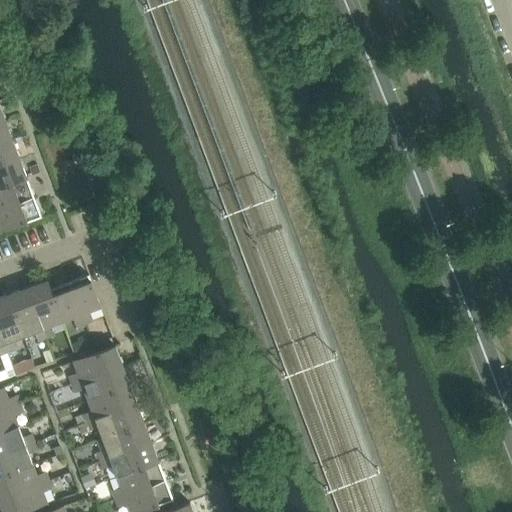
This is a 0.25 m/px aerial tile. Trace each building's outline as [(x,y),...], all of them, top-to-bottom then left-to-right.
[(0,144),(13,139),(6,120),(0,122),(0,144)] [(0,165),(20,158),(13,139),(0,144),(0,165)] [(0,187),(27,177),(20,158),(0,165),(0,187)] [(0,209),(35,197),(27,177),(0,187),(0,209)] [(0,232),(42,216),(35,197),(0,209),(0,232)] [(101,307),(89,274),(69,282),(85,323),(93,320),(90,312),(101,307)] [(73,318),(76,327),(85,323),(69,282),(51,288),(48,279),(47,280),(63,322),(73,318)] [(55,335),(52,326),(63,322),(47,280),(28,287),(47,338),(55,335)] [(35,332),(38,341),(47,338),(28,287),(9,294),(25,336),(35,332)] [(22,362),(13,341),(25,336),(9,294),(0,297),(0,329),(8,352),(13,365),(22,362)] [(8,352),(0,329),(0,355),(8,352)] [(78,358),(94,353),(94,352),(89,338),(73,344),(78,358)] [(97,338),(96,348),(105,348),(105,339),(97,338)] [(77,372),(69,375),(72,384),(123,364),(115,345),(94,353),(78,358),(73,361),(77,372)] [(8,352),(0,355),(6,371),(14,368),(13,365),(8,352)] [(75,392),(83,388),(88,400),(130,384),(123,364),(72,384),(75,392)] [(92,411),(83,414),(86,422),(137,403),(130,384),(88,400),(92,411)] [(5,387),(0,388),(0,411),(21,403),(18,396),(9,399),(5,387)] [(15,415),(24,412),(21,403),(0,411),(0,432),(19,426),(15,415)] [(89,431),(98,427),(102,438),(144,422),(137,403),(86,422),(89,431)] [(83,414),(76,417),(78,424),(79,425),(86,422),(83,414)] [(86,422),(79,425),(82,433),(89,431),(86,422)] [(106,449),(98,452),(100,460),(152,441),(144,422),(102,438),(106,449)] [(32,434),(23,437),(19,426),(0,432),(0,454),(35,441),(32,434)] [(30,453),(38,450),(35,441),(0,454),(0,476),(33,464),(30,453)] [(104,469),(112,466),(116,476),(159,460),(152,441),(100,460),(104,469)] [(64,452),(62,444),(53,447),(56,455),(64,452)] [(120,487),(112,490),(115,498),(166,479),(159,460),(116,476),(120,487)] [(33,464),(0,476),(0,498),(49,480),(47,472),(38,476),(33,464)] [(96,484),(92,473),(82,477),(86,488),(96,484)] [(129,511),(138,511),(173,499),(166,479),(115,498),(118,507),(127,504),(129,511)] [(44,492),(53,488),(49,480),(0,498),(0,502),(3,511),(23,511),(48,503),(44,492)] [(193,511),(190,502),(162,511),(193,511)]
